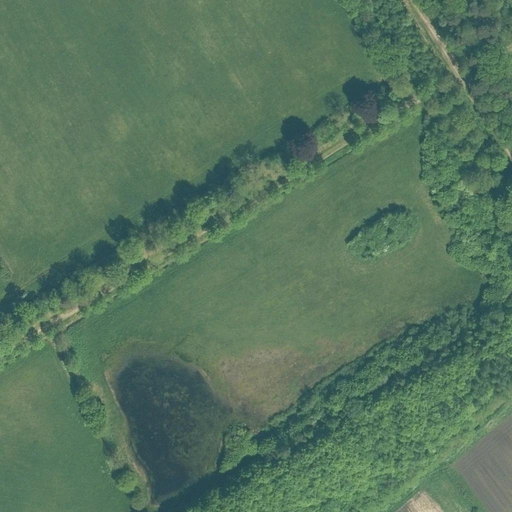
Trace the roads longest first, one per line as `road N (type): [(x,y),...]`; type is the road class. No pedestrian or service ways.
road 1 (track): [(0,353),(511,46)]
road 2 (track): [(412,0),(511,158)]
